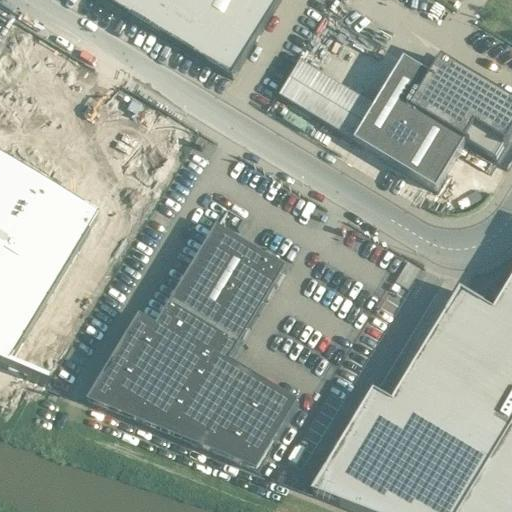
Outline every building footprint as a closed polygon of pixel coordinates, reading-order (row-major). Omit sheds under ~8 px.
[(102,0),(234,79),(281,0),(102,0)] [(433,78),(406,62),(376,110),(356,144),(361,147),(438,193),(467,145),(498,164),(511,140),(511,102),(443,61),(433,78)] [(356,144),(376,110),(302,65),(281,101),(356,144)] [(0,161),(0,364),(8,368),(97,220),(0,161)] [(288,270),(218,228),(161,321),(162,322),(158,328),(141,318),(89,404),(258,474),(300,404),(231,363),(237,353),(238,353),(288,270)] [(421,271),(409,263),(397,283),(409,291),(421,271)] [(314,496),(356,511),(511,511),(511,286),(496,314),(486,308),(462,293),(456,303),(394,406),(386,401),(375,394),(314,496)]
